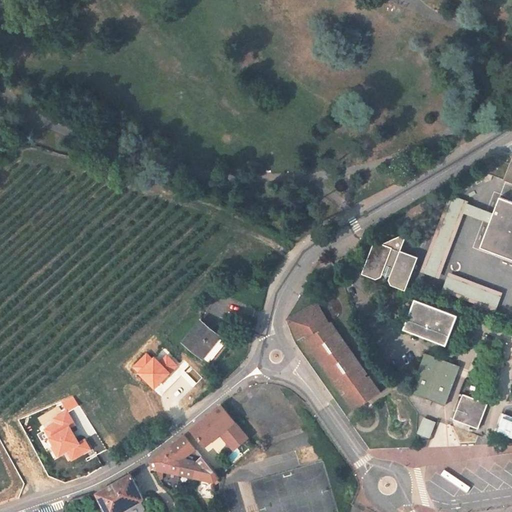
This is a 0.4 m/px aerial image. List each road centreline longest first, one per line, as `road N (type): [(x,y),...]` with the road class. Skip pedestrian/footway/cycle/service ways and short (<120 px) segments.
road 1 (unclassified): [(511,133),(320,255),(283,297),(269,342)]
road 2 (residential): [(262,357),(138,456),(47,498)]
road 3 (unclassified): [(287,363),(369,473)]
